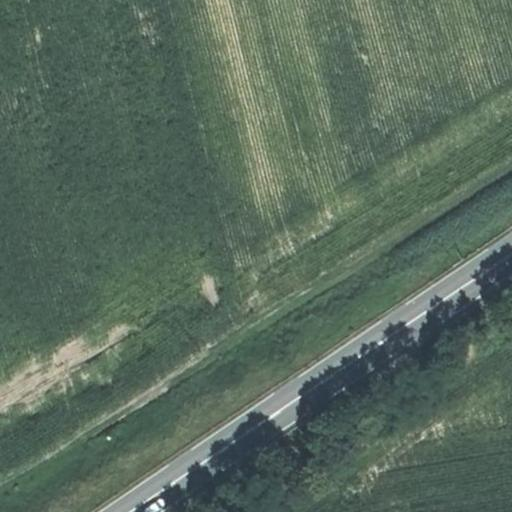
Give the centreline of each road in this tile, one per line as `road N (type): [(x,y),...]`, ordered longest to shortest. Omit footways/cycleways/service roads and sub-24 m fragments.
road 1 (track): [(511,173),(0,493)]
road 2 (primary): [(511,257),(135,511)]
